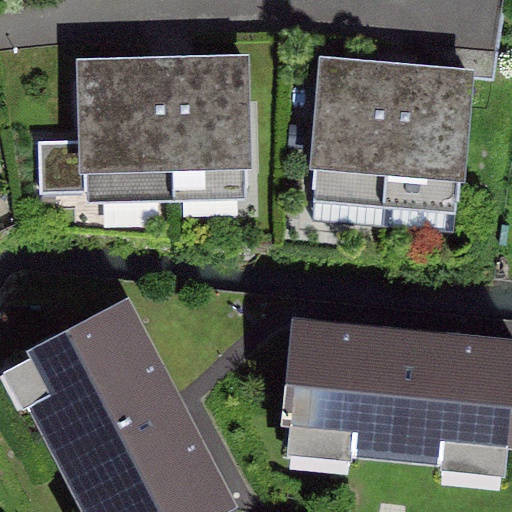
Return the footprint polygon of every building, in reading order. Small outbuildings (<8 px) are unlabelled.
[(399,63),(320,56),(310,186),(388,192),(399,63)] [(254,58),(168,60),(170,190),(257,188),(254,58)] [(168,60),(81,62),(84,192),(170,190),(168,60)] [(478,69),(399,63),(388,192),(467,199),(478,69)] [(122,310),(22,364),(102,511),(182,511),(221,491),(122,310)] [(511,346),(416,337),(303,325),(292,432),(506,454),(511,398),(511,346)]
